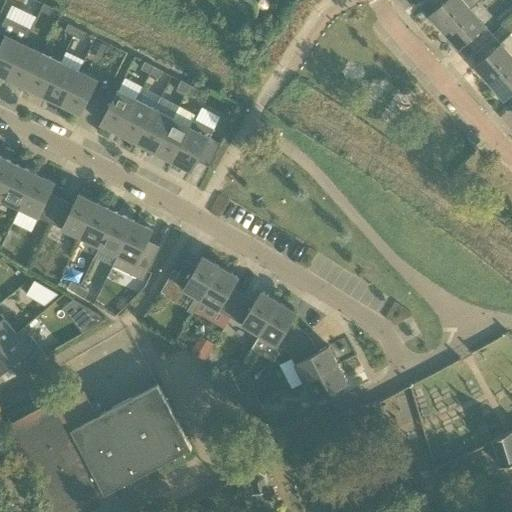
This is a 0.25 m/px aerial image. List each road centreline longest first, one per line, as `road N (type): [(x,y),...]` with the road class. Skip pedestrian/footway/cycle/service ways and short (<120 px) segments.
road 1 (residential): [(409,373),(391,339),(368,320),(197,219),(0,119)]
road 2 (residential): [(473,327),(397,266),(284,144)]
road 3 (residential): [(217,477),(409,373)]
road 4 (residential): [(511,159),(397,32),(378,0)]
road 5 (residential): [(148,355),(217,477)]
